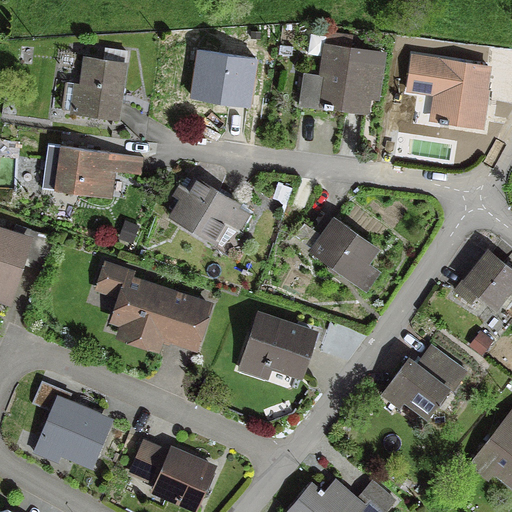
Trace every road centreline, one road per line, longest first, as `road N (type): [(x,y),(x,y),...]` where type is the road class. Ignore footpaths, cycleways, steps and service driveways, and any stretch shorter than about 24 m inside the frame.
road 1 (residential): [(292,459),(47,356),(9,365),(0,387)]
road 2 (residential): [(477,202),(292,459)]
road 3 (residential): [(176,146),(438,184),(477,202)]
